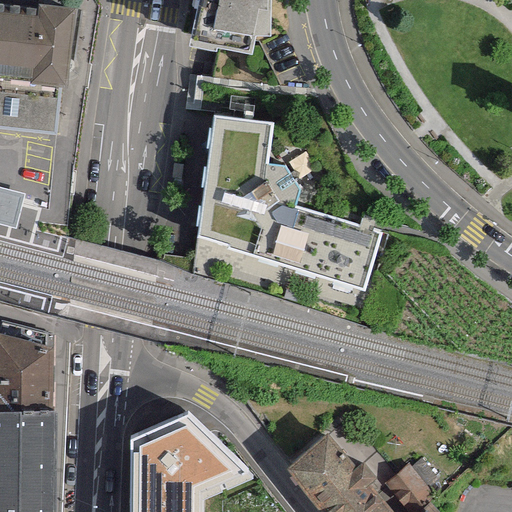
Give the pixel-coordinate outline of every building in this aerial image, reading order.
[(204,0),(198,37),(253,50),(258,35),(273,36),(273,0),(204,0)] [(0,84),(69,91),(77,13),(0,5),(0,84)] [(278,122),(215,113),(201,243),(367,289),(382,231),(269,197),(278,122)] [(0,403),(58,403),(55,333),(0,329),(0,403)] [(0,511),(57,511),(58,403),(0,403),(0,511)] [(133,439),(132,511),(204,511),(205,499),(257,479),(189,411),(133,439)] [(331,432),(293,466),(332,511),(400,511),(401,511),(331,432)] [(416,452),(389,487),(413,505),(440,471),(416,452)]
